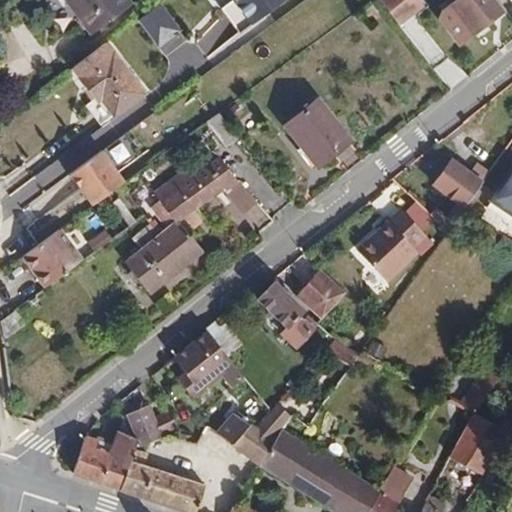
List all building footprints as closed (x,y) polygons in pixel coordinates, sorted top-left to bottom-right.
[(68,0),(92,33),(133,5),(128,0),(68,0)] [(293,0),(232,0),(235,3),(223,12),(233,27),(240,37),(293,0)] [(420,8),(413,0),(376,0),(376,1),(396,26),(420,8)] [(499,20),(487,0),(459,0),(433,22),(456,51),(499,20)] [(164,11),(144,24),(160,47),(172,39),(179,35),(164,11)] [(144,99),(109,48),(76,71),(100,106),(105,103),(115,118),(144,99)] [(321,105),(284,130),(316,176),(352,151),(321,105)] [(238,106),(222,117),(227,125),(244,114),(238,106)] [(239,143),(219,118),(209,125),(228,151),(239,143)] [(125,188),(102,153),(69,175),(93,210),(125,188)] [(462,200),(487,167),(474,157),(467,165),(451,153),(432,176),(462,200)] [(511,212),(511,162),(488,194),(511,212)] [(196,213),(228,190),(237,183),(221,163),(186,188),(162,205),(176,227),(196,213)] [(162,205),(186,188),(181,180),(156,198),(162,205)] [(255,205),(237,183),(228,190),(244,213),(255,205)] [(415,228),(429,216),(414,201),(401,213),(415,228)] [(176,227),(162,205),(153,211),(168,232),(176,227)] [(407,243),(419,233),(415,228),(401,213),(396,207),(353,246),(381,279),(413,251),(407,243)] [(206,226),(196,213),(176,227),(186,240),(206,226)] [(146,298),(199,257),(186,240),(176,227),(168,232),(123,267),(146,298)] [(111,242),(103,231),(85,244),(93,255),(111,242)] [(84,266),(59,232),(20,259),(43,294),(84,266)] [(415,254),(428,243),(419,233),(407,243),(413,251),(415,254)] [(317,264),(295,289),(324,314),(347,289),(317,264)] [(280,331),(294,346),(317,323),(275,278),(257,295),(286,325),(280,331)] [(245,335),(223,312),(209,323),(211,325),(230,348),(245,335)] [(2,343),(24,327),(17,315),(0,326),(2,343)] [(230,348),(211,325),(175,352),(190,372),(185,376),(196,391),(215,377),(213,374),(237,355),(230,348)] [(390,345),(375,335),(366,348),(382,358),(390,345)] [(327,351),(353,368),(363,353),(338,336),(327,351)] [(500,371),(484,359),(457,394),(473,406),(500,371)] [(276,417),(299,403),(287,392),(279,401),(264,418),(272,424),(276,417)] [(170,428),(159,406),(154,396),(130,410),(139,429),(146,441),(170,428)] [(180,422),(168,401),(159,406),(170,428),(180,422)] [(237,442),(252,419),(232,407),(218,430),(237,442)] [(484,474),(511,431),(474,409),(448,452),(484,474)] [(254,453),(272,424),(264,418),(255,413),(237,442),(254,453)] [(358,511),(378,482),(276,417),(272,424),(254,453),(333,509),(331,511),(358,511)] [(119,486),(133,446),(139,429),(118,422),(112,438),(98,478),(119,486)] [(98,478),(112,438),(87,430),(73,468),(82,473),(98,478)] [(192,511),(204,482),(145,459),(147,451),(133,446),(119,486),(150,497),(192,511)] [(401,489),(411,472),(392,461),(381,477),(401,489)] [(387,511),(398,494),(378,482),(358,511),(387,511)] [(231,511),(238,500),(243,492),(227,486),(214,511),(231,511)] [(274,511),(238,500),(231,511),(274,511)]
